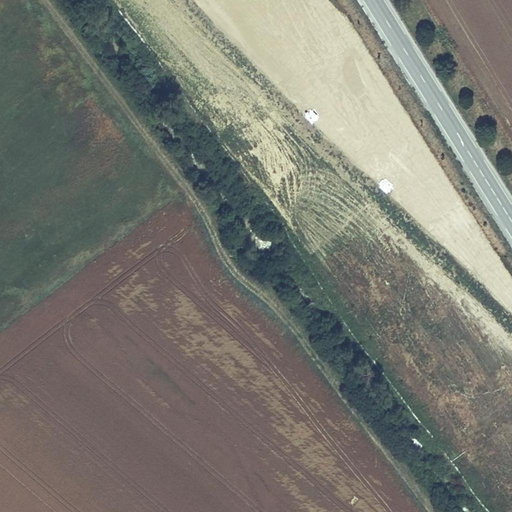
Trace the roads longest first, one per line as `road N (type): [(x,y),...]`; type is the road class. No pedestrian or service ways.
road 1 (track): [(432,511),(277,305),(221,260),(165,161),(45,0)]
road 2 (motorway): [(240,0),(511,266)]
road 3 (motorway): [(511,220),(427,144),(292,0)]
